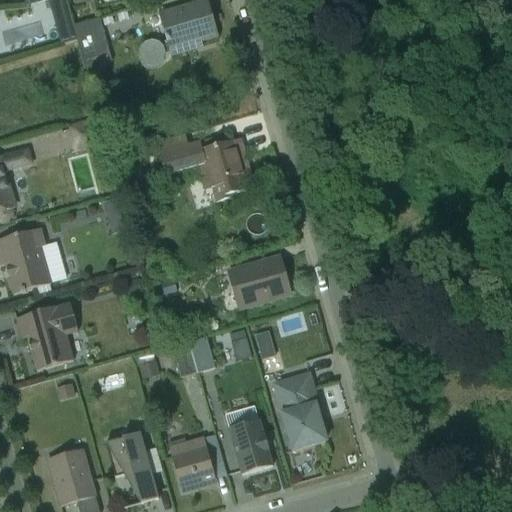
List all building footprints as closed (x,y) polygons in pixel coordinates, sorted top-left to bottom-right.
[(221,44),(209,4),(163,17),(174,57),(221,44)] [(89,25),(93,49),(117,44),(113,21),(89,25)] [(218,205),(259,192),(243,142),(203,155),(218,205)] [(0,217),(20,211),(4,159),(0,159),(0,217)] [(0,246),(13,297),(59,285),(45,232),(0,243),(0,246)] [(241,312),(300,298),(289,257),(231,271),(241,312)] [(20,321),(39,380),(82,366),(62,307),(20,321)] [(308,311),(289,315),(291,324),(310,320),(308,311)] [(266,323),(246,328),(257,370),(277,365),(266,323)] [(235,330),(223,334),(232,361),(244,357),(235,330)] [(189,348),(165,357),(174,382),(198,373),(189,348)] [(274,387),(294,454),(333,443),(313,375),(274,387)] [(344,378),(325,380),(326,391),(345,388),(344,378)] [(245,480),(278,471),(264,422),(231,431),(245,480)] [(146,510),(164,503),(145,437),(109,447),(146,510)] [(187,498),(221,488),(206,439),(172,449),(187,498)] [(61,511),(99,502),(86,453),(48,463),(61,511)]
